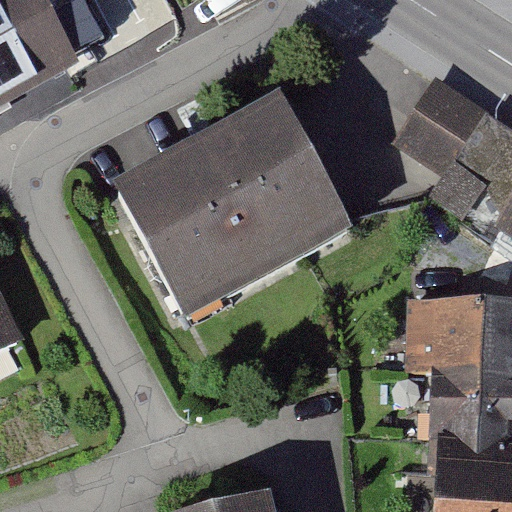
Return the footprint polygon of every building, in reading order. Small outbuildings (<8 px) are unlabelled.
[(0,0),(0,120),(81,75),(75,63),(112,42),(88,0),(0,0)] [(490,116),(437,87),(396,153),(448,184),(432,205),(460,225),(482,193),(511,215),(497,243),(511,252),(511,141),(482,127),(490,116)] [(279,109),(113,200),(186,334),(353,243),(279,109)] [(0,300),(0,362),(25,350),(0,300)] [(511,511),(511,315),(412,309),(408,375),(438,377),(436,409),(422,408),(419,448),(430,449),(425,511),(511,511)]
